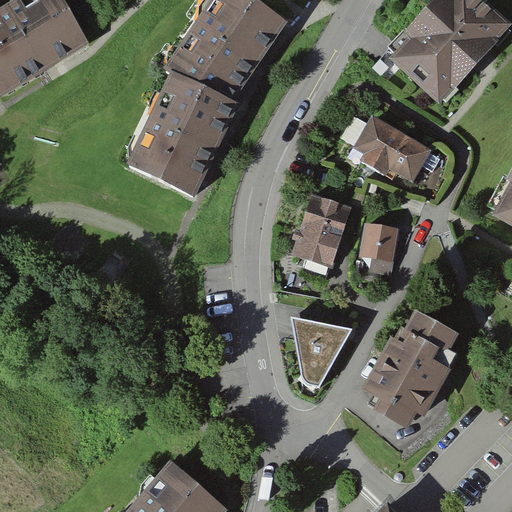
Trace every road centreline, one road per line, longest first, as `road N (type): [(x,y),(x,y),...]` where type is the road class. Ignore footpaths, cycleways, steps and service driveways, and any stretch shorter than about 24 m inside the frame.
road 1 (residential): [(273,431),(246,279),(248,212),(272,143),(357,0)]
road 2 (residential): [(273,431),(312,427),(332,404),(426,230),(439,224)]
